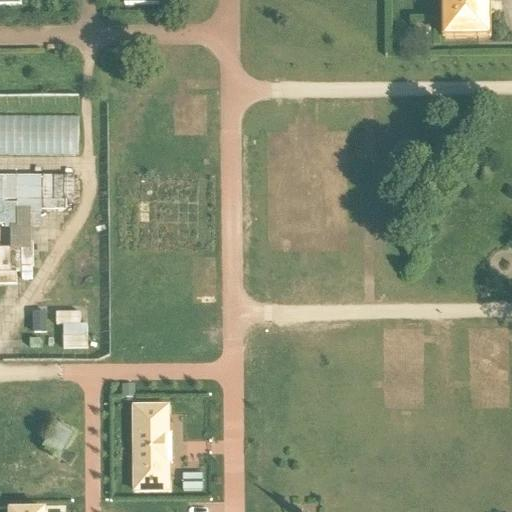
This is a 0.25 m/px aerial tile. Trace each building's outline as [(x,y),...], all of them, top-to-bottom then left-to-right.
[(445,0),(446,39),(491,38),(490,0),(445,0)] [(0,154),(81,155),(81,117),(0,115),(0,154)] [(12,249),(0,248),(0,309),(3,310),(3,296),(11,296),(11,280),(34,280),(34,236),(56,236),(56,209),(62,209),(62,199),(77,199),(77,175),(0,175),(0,225),(12,225),(12,249)] [(48,332),(47,311),(34,312),(36,333),(48,332)] [(87,348),(86,312),(60,312),(61,348),(87,348)] [(173,491),(173,409),(132,409),(132,491),(173,491)] [(61,460),(67,450),(77,434),(59,423),(43,449),(61,460)] [(78,456),(67,450),(61,460),(71,467),(78,456)] [(183,476),(184,492),(204,492),(203,476),(183,476)]
